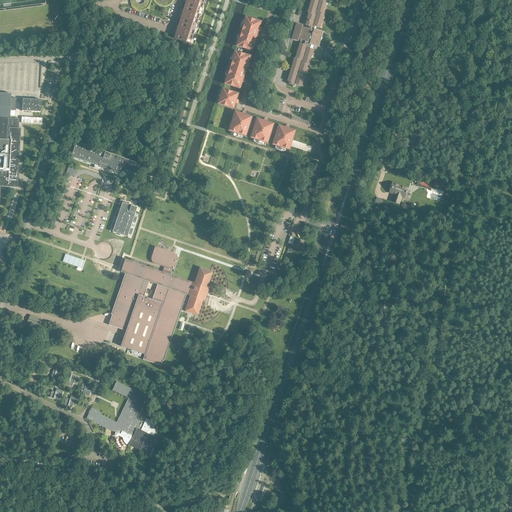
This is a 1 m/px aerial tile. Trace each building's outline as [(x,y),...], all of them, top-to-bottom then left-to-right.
[(136,1),(131,2),(131,3),(132,6),(134,8),(136,9),(138,10),(141,10),(143,10),(146,9),(148,7),(149,5),(150,3),(150,0),(145,0),(145,1),(145,2),(144,3),(144,4),(143,4),(142,4),(142,5),(141,5),(140,5),(139,5),(138,4),(137,4),(137,3),(136,3),(136,2),(136,1)] [(184,0),(184,3),(187,4),(185,10),(182,9),(179,19),(182,20),(180,26),(177,25),(173,36),(176,37),(175,39),(192,45),(192,44),(189,43),(190,41),(192,42),(195,31),(194,30),(194,28),(197,29),(197,28),(195,27),(195,25),(197,26),(200,15),(199,14),(200,12),(202,13),(203,12),(200,11),(201,9),(202,10),(205,0),(184,0)] [(297,89),(298,89),(304,91),(303,94),(311,96),(313,87),(305,85),(304,88),(296,85),(302,87),(303,82),(304,82),(306,75),(305,75),(308,66),(309,66),(312,55),(313,51),(313,50),(312,50),(314,46),(317,47),(322,31),(319,31),(321,24),(322,23),(324,17),(323,16),(324,13),(323,13),(326,3),(324,3),(325,0),(323,0),(328,0),(328,1),(336,3),(337,0),(311,0),(307,13),(308,14),(308,15),(305,15),(304,20),(307,21),(305,25),(309,26),(308,29),(302,27),(303,26),(296,24),(292,39),(298,41),(299,40),(300,40),(295,58),(294,58),(291,71),(288,82),(289,82),(289,85),(293,86),(293,87),(293,88),(295,87),(295,88),(297,89)] [(238,42),(237,47),(252,51),(254,45),(255,46),(256,43),(255,43),(259,31),(260,31),(260,29),(259,29),(261,22),(246,18),(245,22),(246,23),(245,25),(242,24),(242,25),(245,26),(244,28),(243,27),(240,37),(241,37),(241,39),(238,38),(238,39),(240,40),(240,42),(238,42)] [(227,79),(225,84),(240,89),(242,82),(243,82),(244,80),(243,80),(247,66),(248,66),(249,64),(248,64),(250,57),(235,52),(234,57),(235,57),(234,60),(231,59),(231,60),(234,61),(233,63),(232,63),(228,73),(230,73),(229,76),(226,75),(226,76),(229,77),(228,79),(227,79)] [(220,99),(219,104),(234,109),(236,103),(237,103),(238,101),(237,100),(239,94),(223,90),(222,94),(223,95),(222,97),(220,96),(219,97),(222,98),(221,100),(220,99)] [(0,193),(0,187),(18,188),(21,128),(19,128),(19,119),(10,118),(10,110),(16,110),(16,98),(11,98),(11,94),(0,93),(0,193)] [(40,112),(41,100),(22,99),(22,111),(40,112)] [(236,112),(229,131),(235,133),(235,132),(238,132),(237,135),(238,135),(239,133),(241,133),(241,135),(246,137),(252,117),(245,115),(245,114),(243,113),(243,114),(236,112)] [(257,119),(251,138),(257,140),(257,138),(259,139),(259,142),(260,142),(260,139),(263,140),(262,142),(268,143),(274,124),(267,122),(267,121),(265,120),(264,121),(257,119)] [(279,126),(273,145),(278,147),(279,145),(281,146),(280,149),(281,149),(282,146),(284,147),(284,149),(289,150),(295,131),(288,129),(289,128),(286,127),(286,128),(279,126)] [(136,179),(141,164),(76,142),(71,157),(101,167),(102,164),(108,166),(107,169),(136,179)] [(70,165),(69,166),(66,174),(69,175),(74,176),(76,170),(76,168),(77,167),(70,165)] [(392,183),(389,192),(395,194),(393,201),(399,203),(402,196),(409,198),(411,192),(407,191),(408,189),(392,183)] [(427,191),(425,199),(438,202),(440,192),(429,190),(429,188),(418,186),(417,189),(427,191)] [(136,223),(137,217),(135,217),(138,207),(132,204),(132,205),(123,202),(120,212),(117,211),(115,216),(118,217),(116,223),(113,222),(111,228),(114,229),(113,231),(128,236),(129,234),(132,235),(134,229),(131,228),(133,222),(136,223)] [(304,241),(295,238),(292,249),(287,248),(283,258),(290,260),(294,248),(301,250),(304,241)] [(127,273),(113,314),(112,313),(112,314),(113,314),(110,324),(127,330),(122,346),(145,354),(144,359),(161,365),(163,360),(164,360),(163,359),(186,294),(191,295),(185,311),(198,315),(204,300),(205,300),(210,288),(208,287),(213,272),(200,267),(195,283),(171,274),(173,270),(175,270),(178,260),(179,259),(178,257),(178,255),(177,254),(176,254),(176,253),(175,253),(172,254),(157,249),(156,251),(154,252),(153,257),(152,258),(152,260),(153,262),(154,263),(156,264),(165,267),(163,272),(132,261),(128,269),(126,268),(124,272),(127,273)] [(83,260),(81,259),(69,255),(67,254),(65,254),(63,261),(82,268),(84,260),(83,260)] [(27,323),(28,324),(38,327),(39,328),(42,319),(30,315),(27,323)] [(38,327),(28,324),(26,331),(24,336),(33,339),(38,327)] [(54,370),(51,377),(58,380),(59,377),(63,378),(65,371),(57,368),(56,371),(54,370)] [(68,377),(66,384),(72,387),(73,384),(77,385),(77,383),(78,383),(79,382),(78,382),(79,378),(71,375),(71,378),(68,377)] [(92,408),(87,419),(121,435),(120,436),(124,438),(124,440),(125,441),(126,443),(127,444),(129,445),(129,446),(130,445),(140,450),(139,451),(140,450),(150,455),(151,454),(150,454),(158,438),(158,439),(158,438),(154,436),(154,435),(155,431),(154,429),(153,426),(152,424),(151,422),(149,421),(147,419),(146,421),(136,417),(146,396),(117,382),(113,391),(129,398),(117,423),(100,414),(101,412),(92,408)] [(83,383),(81,390),(84,391),(83,394),(85,395),(84,395),(86,396),(86,395),(89,396),(92,389),(89,388),(90,385),(83,383)] [(51,394),(50,397),(58,400),(59,397),(61,398),(64,391),(57,389),(56,392),(52,391),(51,392),(51,394)] [(66,401),(64,405),(72,407),(73,405),(76,405),(78,398),(71,396),(70,399),(67,398),(66,400),(65,400),(65,401),(66,401)]
